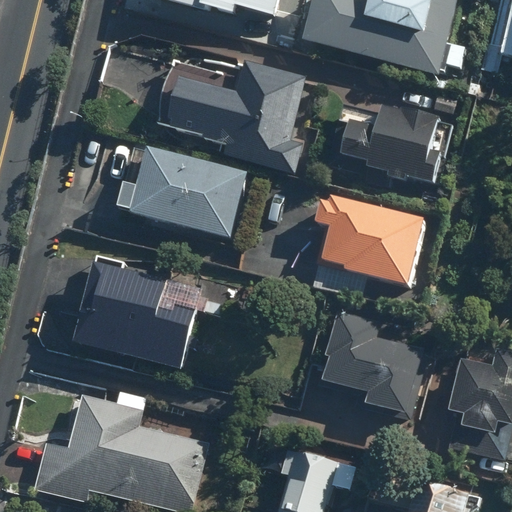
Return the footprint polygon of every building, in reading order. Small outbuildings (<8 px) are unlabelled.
[(275,0),(193,0),(239,10),(240,0),(243,0),(274,7),(275,0)] [(320,0),(309,46),(442,80),(445,68),(464,73),(470,52),(452,47),(463,0),(320,0)] [(511,0),(502,0),(484,74),(498,78),(503,58),(511,60),(511,0)] [(242,97),(186,83),(172,135),(231,150),(228,162),(299,180),(307,149),(293,146),(310,80),(250,65),(242,97)] [(381,134),(341,123),(328,175),(391,191),(395,178),(437,189),(442,169),(435,167),(446,124),(387,109),(381,134)] [(253,178),(151,152),(134,219),(236,245),(253,178)] [(333,209),(325,207),(320,227),(330,230),(321,262),(352,271),(351,275),(413,292),(430,227),(335,202),(333,209)] [(204,291),(95,268),(78,347),(187,370),(204,291)] [(383,322),(337,313),(329,359),(332,359),(327,387),(363,394),(359,413),(388,418),(389,414),(414,419),(427,352),(379,343),(383,322)] [(499,370),(461,362),(450,416),(457,418),(450,453),(511,466),(511,355),(503,353),(499,370)] [(120,409),(85,401),(73,451),(47,445),(36,493),(91,506),(94,496),(159,511),(198,511),(214,446),(141,429),(148,399),(123,393),(120,409)] [(356,468),(287,453),(282,477),(291,479),(283,511),(329,511),(335,489),(351,493),(356,468)] [(460,511),(464,497),(419,486),(412,511),(460,511)]
